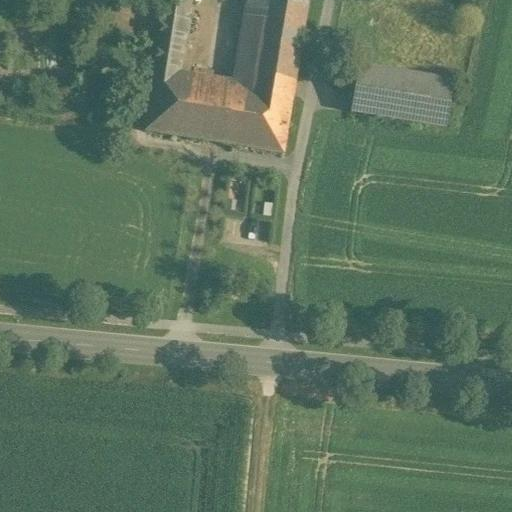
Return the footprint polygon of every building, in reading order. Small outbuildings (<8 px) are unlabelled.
[(189,0),(165,0),(164,9),(187,13),(189,0)] [(309,0),(247,0),(245,16),(305,26),(309,0)] [(187,13),(164,9),(153,73),(177,77),(187,13)] [(305,26),(245,16),(233,87),(293,97),(305,26)] [(453,82),(359,66),(351,114),(446,129),(453,82)] [(177,77),(153,73),(144,132),(155,134),(207,143),(217,84),(177,77)] [(233,87),(217,84),(207,143),(223,145),(233,87)] [(293,97),(233,87),(223,145),(283,155),(293,97)]
